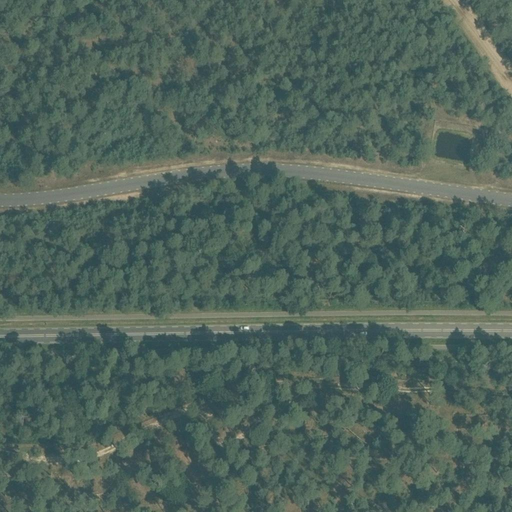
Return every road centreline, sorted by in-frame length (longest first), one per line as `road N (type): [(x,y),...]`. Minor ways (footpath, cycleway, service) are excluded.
road 1 (track): [(511,396),(386,381),(277,405),(210,440),(0,446)]
road 2 (primary): [(0,335),(511,330)]
